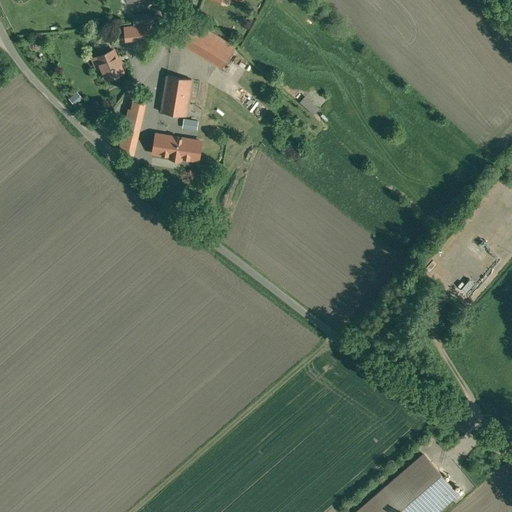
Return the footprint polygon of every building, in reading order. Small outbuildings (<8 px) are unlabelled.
[(154,12),(134,14),(135,24),(143,23),(155,22),(154,12)] [(236,46),(194,21),(181,42),(223,67),(236,46)] [(145,38),(143,23),(135,24),(124,25),(126,41),(145,38)] [(115,49),(97,56),(106,79),(124,72),(115,49)] [(205,83),(169,77),(162,112),(186,115),(187,110),(200,112),(205,83)] [(77,93),(70,99),(75,106),(82,100),(77,93)] [(300,102),(315,114),(321,108),(306,95),(300,102)] [(144,105),(133,102),(121,151),(133,154),(144,105)] [(185,117),(183,127),(198,130),(200,120),(185,117)] [(299,120),(297,120),(294,119),(291,120),(290,120),(288,121),(286,122),(285,124),(283,126),(282,128),(282,129),(282,130),(282,132),(282,133),(282,135),(283,137),(284,138),(285,140),(286,141),(287,142),(289,143),(291,144),(294,144),(297,144),(298,143),(300,142),(302,141),(303,140),(304,139),(305,138),(305,137),(306,135),(306,134),(306,131),(306,129),(305,127),(305,126),(304,125),(303,123),(301,122),(299,120)] [(202,141),(157,133),(154,153),(171,155),(171,157),(182,159),(182,157),(199,160),(202,141)] [(468,293),(476,283),(469,277),(461,287),(468,293)] [(425,454),(358,511),(435,511),(458,492),(425,454)]
